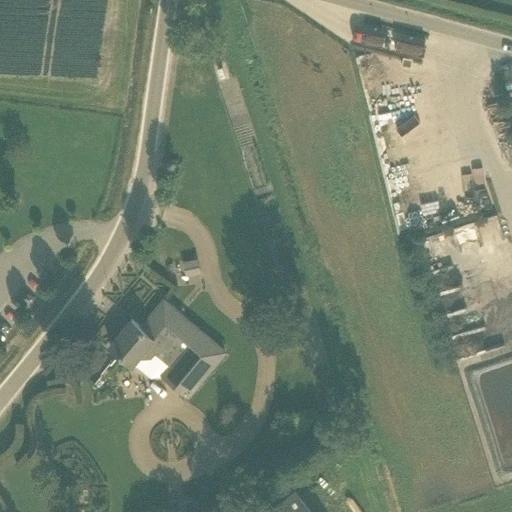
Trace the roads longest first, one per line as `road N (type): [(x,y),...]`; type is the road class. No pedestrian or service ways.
road 1 (unclassified): [(0,404),(95,276),(143,191),(175,0)]
road 2 (unclassified): [(511,48),(334,0)]
